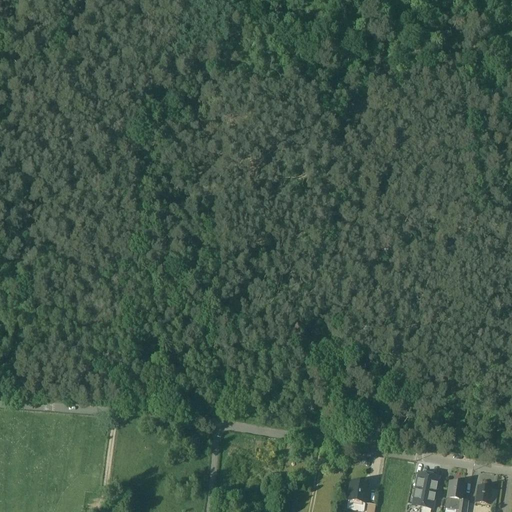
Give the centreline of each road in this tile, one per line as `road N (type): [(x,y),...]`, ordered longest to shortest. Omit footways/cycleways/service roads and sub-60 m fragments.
road 1 (residential): [(219,424),(511,472)]
road 2 (unclassified): [(0,399),(219,424)]
